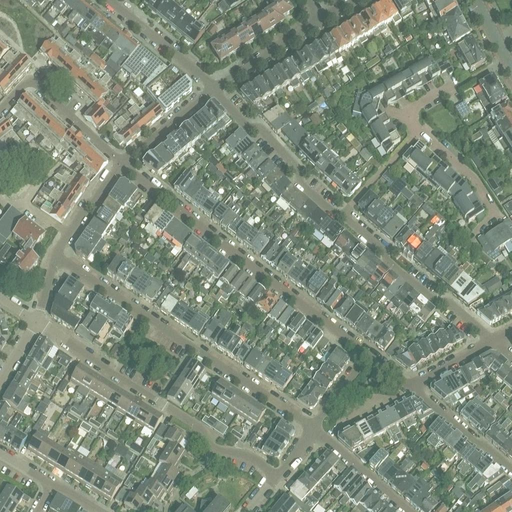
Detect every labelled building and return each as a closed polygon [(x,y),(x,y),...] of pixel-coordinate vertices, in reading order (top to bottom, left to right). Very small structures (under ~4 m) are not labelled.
[(58,0),(58,1),(52,7),(60,14),(66,8),(72,0),(58,0)] [(72,0),(66,8),(70,11),(65,18),(68,21),(85,1),(83,0),(72,0)] [(168,2),(165,0),(143,0),(142,2),(150,9),(151,10),(151,12),(155,15),(157,14),(157,15),(159,16),(169,3),(168,2)] [(171,0),(169,3),(159,16),(168,23),(178,10),(181,7),(175,3),(177,0),(171,0)] [(278,0),(272,4),(274,9),(275,9),(281,19),(284,23),(281,19),(292,12),(284,0),(278,0)] [(391,0),(390,1),(400,17),(401,19),(408,16),(409,16),(412,14),(403,0),(391,0)] [(423,0),(429,10),(448,0),(423,0)] [(439,21),(440,23),(457,11),(451,0),(448,0),(429,10),(435,22),(439,21)] [(77,17),(82,21),(92,8),(84,1),(85,1),(68,21),(71,24),(77,17)] [(218,6),(225,14),(230,10),(222,2),(218,6)] [(388,2),(378,8),(387,23),(391,20),(394,26),(401,22),(388,2)] [(82,21),(86,24),(82,29),(84,30),(82,32),(84,34),(100,14),(92,8),(82,21)] [(378,8),(368,14),(381,34),(387,30),(386,29),(390,27),(387,23),(378,8)] [(274,9),(264,15),(273,29),(284,23),(281,19),(275,9),(274,9)] [(168,23),(176,30),(187,17),(178,10),(168,23)] [(437,27),(443,38),(464,26),(457,11),(440,23),(441,24),(438,26),(437,27)] [(54,21),(47,14),(43,18),(50,25),(54,21)] [(108,21),(100,14),(84,34),(92,40),(97,33),(108,21)] [(368,35),(372,32),(375,37),(381,34),(368,14),(359,20),(368,35)] [(262,36),(273,29),(264,15),(253,22),(262,36)] [(176,30),(185,38),(196,25),(187,17),(176,30)] [(367,42),(364,37),(368,35),(359,20),(349,26),(358,41),(361,46),(367,42)] [(62,28),(54,21),(50,25),(58,32),(62,28)] [(116,27),(108,21),(97,33),(92,40),(96,44),(95,45),(99,48),(100,47),(116,27)] [(253,22),(243,28),(252,42),(262,36),(253,22)] [(58,32),(62,36),(64,38),(71,31),(65,25),(62,28),(58,32)] [(194,45),(205,32),(196,25),(185,38),(194,45)] [(349,46),(358,41),(349,26),(339,33),(352,53),(353,52),(349,46)] [(452,46),(469,36),(464,26),(443,38),(448,49),(452,46)] [(123,33),(116,27),(100,47),(105,50),(102,54),(105,56),(124,33),(123,33)] [(411,34),(414,40),(419,36),(426,33),(422,27),(411,34)] [(243,28),(232,35),(241,49),(252,42),(243,28)] [(97,66),(113,79),(129,60),(140,47),(138,46),(139,45),(132,39),(131,39),(124,33),(105,56),(102,61),(101,60),(97,66)] [(339,33),(329,39),(338,53),(339,53),(347,48),(350,54),(352,53),(339,33)] [(232,35),(222,41),(231,55),(241,49),(232,35)] [(52,39),(40,52),(47,59),(62,43),(59,39),(55,43),(52,39)] [(69,44),(73,47),(76,43),(78,42),(74,39),(69,44)] [(329,39),(319,45),(331,64),(332,63),(333,66),(337,63),(336,61),(342,59),(339,53),(338,53),(329,39)] [(456,56),(460,62),(478,52),(471,40),(457,48),(460,54),(456,56)] [(222,41),(211,48),(220,62),(231,55),(222,41)] [(399,49),(398,48),(394,42),(389,46),(393,53),(399,49)] [(47,59),(54,66),(66,53),(63,50),(66,46),(62,43),(47,59)] [(74,47),(81,53),(84,50),(76,43),(73,47),(74,47)] [(374,56),(380,52),(375,44),(369,47),(374,56)] [(319,45),(310,51),(323,72),(324,73),(329,71),(327,67),(331,64),(319,45)] [(393,53),(389,46),(388,46),(382,50),(386,57),(393,53)] [(86,47),(84,50),(81,53),(85,56),(89,60),(90,59),(94,54),(86,47)] [(186,80),(170,66),(167,70),(140,47),(129,60),(113,79),(113,80),(123,89),(131,79),(146,91),(165,114),(191,92),(192,86),(186,80)] [(434,48),(428,51),(432,58),(438,55),(434,48)] [(309,71),(314,68),(318,74),(323,72),(310,51),(300,57),(309,71)] [(54,66),(61,72),(77,55),(74,52),(70,56),(66,53),(54,66)] [(466,65),(470,72),(485,63),(478,52),(460,62),(462,67),(466,65)] [(30,66),(18,54),(14,58),(9,53),(6,56),(24,73),(30,66)] [(101,60),(94,54),(90,59),(89,60),(97,66),(101,60)] [(61,72),(68,79),(80,66),(77,63),(81,58),(77,55),(61,72)] [(8,65),(4,68),(17,80),(24,73),(6,56),(2,60),(8,65)] [(308,80),(305,74),(309,71),(300,57),(291,63),(300,77),(300,78),(304,83),(308,80)] [(380,62),(380,61),(377,58),(371,62),(374,66),(380,62)] [(426,61),(417,66),(422,75),(427,72),(433,81),(438,76),(440,75),(431,59),(426,62),(426,61)] [(446,71),(443,65),(440,60),(435,63),(441,74),(446,71)] [(368,70),(374,66),(371,62),(365,66),(368,70)] [(448,62),(443,65),(446,71),(449,76),(454,73),(448,62)] [(300,85),(296,80),(300,78),(300,77),(291,63),(281,69),(290,84),(293,89),(300,85)] [(68,79),(75,85),(92,67),(88,64),(84,69),(80,66),(68,79)] [(408,72),(404,75),(413,90),(415,89),(422,88),(422,87),(417,78),(422,75),(417,66),(408,71),(408,72)] [(75,85),(83,92),(94,79),(91,76),(96,70),(92,67),(75,85)] [(0,70),(0,76),(11,87),(17,80),(4,68),(1,72),(0,70)] [(281,90),(290,84),(281,69),(272,75),(281,90)] [(350,82),(355,79),(352,75),(351,75),(350,73),(346,76),(350,82)] [(284,96),(281,90),(272,75),(262,81),(271,96),(274,94),(278,99),(284,96)] [(400,76),(391,81),(396,90),(401,87),(407,96),(412,91),(413,90),(404,75),(400,77),(400,76)] [(0,90),(4,94),(11,87),(0,76),(0,90)] [(83,92),(90,98),(108,78),(106,76),(101,81),(99,80),(98,82),(94,79),(83,92)] [(110,80),(108,78),(90,98),(96,104),(97,104),(101,99),(102,99),(109,92),(105,89),(107,87),(105,86),(110,80)] [(477,96),(479,101),(499,89),(493,78),(478,86),(482,93),(477,96)] [(262,81),(252,87),(261,102),(271,96),(262,81)] [(396,102),(391,93),(396,90),(391,81),(382,86),(383,87),(379,90),(378,90),(383,97),(387,105),(389,104),(396,103),(396,102)] [(338,85),(332,88),(335,93),(341,89),(338,85)] [(358,92),(355,102),(378,108),(379,103),(378,100),(383,97),(378,90),(379,90),(376,85),(370,88),(372,92),(367,95),(358,92)] [(242,94),(241,96),(252,108),(263,119),(271,113),(260,103),(261,102),(252,87),(242,94)] [(503,107),(501,104),(506,101),(499,89),(479,101),(488,117),(503,107)] [(27,95),(13,110),(17,113),(14,116),(18,120),(34,102),(27,95)] [(150,108),(147,111),(156,122),(163,115),(147,96),(143,99),(150,108)] [(316,103),(318,106),(325,102),(322,97),(315,102),(316,103)] [(84,117),(84,118),(91,124),(105,109),(102,107),(104,105),(103,104),(105,102),(102,99),(101,99),(97,104),(96,104),(84,117)] [(24,120),(28,123),(41,108),(34,102),(18,120),(21,123),(24,120)] [(363,128),(368,126),(377,121),(376,120),(374,115),(376,114),(378,108),(355,102),(352,113),(361,115),(364,120),(360,122),(363,128)] [(464,102),(459,105),(465,116),(470,113),(464,102)] [(310,112),(318,106),(316,103),(308,108),(310,112)] [(486,120),(493,130),(493,131),(511,118),(511,108),(510,104),(486,120)] [(135,105),(132,108),(148,128),(156,122),(147,111),(143,114),(135,105)] [(454,108),(460,119),(465,116),(459,105),(454,108)] [(212,106),(204,112),(216,125),(221,131),(231,123),(215,106),(212,106)] [(280,106),(271,113),(263,119),(270,127),(286,117),(285,116),(287,114),(280,106)] [(27,130),(31,133),(48,115),(41,108),(28,123),(31,126),(27,130)] [(132,108),(128,111),(135,120),(132,123),(142,134),(148,128),(132,108)] [(99,131),(112,116),(105,109),(91,124),(99,131)] [(219,142),(213,137),(216,134),(211,129),(216,125),(204,112),(196,119),(212,138),(212,139),(217,144),(219,142)] [(309,119),(312,123),(319,119),(318,119),(315,114),(309,119)] [(38,133),(41,136),(55,121),(48,115),(31,133),(34,136),(38,133)] [(369,131),(374,140),(384,134),(381,128),(391,123),(390,122),(385,118),(384,116),(376,120),(377,121),(368,126),(370,130),(369,131)] [(277,135),(281,132),(298,120),(292,124),(286,117),(270,127),(277,135)] [(320,117),(318,119),(319,119),(312,123),(315,127),(323,121),(320,117)] [(121,118),(118,120),(134,140),(142,134),(132,123),(130,120),(126,124),(121,118)] [(498,143),(511,134),(511,118),(493,131),(493,130),(488,134),(486,135),(489,139),(493,146),(498,143)] [(196,119),(187,126),(199,139),(203,136),(208,141),(212,138),(196,119)] [(126,147),(134,140),(118,120),(114,123),(122,132),(117,135),(116,134),(112,137),(119,146),(123,143),(126,147)] [(281,132),(288,140),(299,130),(300,131),(296,127),(301,123),(298,120),(281,132)] [(42,143),(45,146),(62,128),(55,121),(41,136),(45,139),(42,143)] [(4,122),(0,124),(0,133),(8,143),(12,140),(15,144),(19,141),(4,122)] [(187,126),(178,134),(190,148),(195,144),(199,149),(204,145),(199,139),(187,126)] [(55,149),(72,131),(69,134),(62,128),(45,146),(48,149),(52,146),(55,149)] [(297,149),(307,139),(300,131),(299,130),(288,140),(297,149)] [(27,138),(20,131),(17,134),(23,142),(27,138)] [(62,149),(65,152),(79,138),(72,131),(55,149),(58,153),(62,149)] [(239,132),(225,145),(229,149),(227,151),(230,155),(247,140),(239,132)] [(0,133),(0,148),(4,153),(8,150),(4,146),(8,143),(0,133)] [(387,139),(384,134),(374,140),(379,149),(380,148),(386,156),(393,148),(393,146),(400,142),(398,140),(397,134),(397,133),(387,139)] [(473,143),(482,138),(481,138),(482,137),(480,134),(480,133),(470,139),(473,143)] [(178,134),(169,141),(184,158),(188,154),(186,152),(190,148),(178,134)] [(511,134),(498,143),(505,154),(511,149),(511,134)] [(358,143),(350,135),(345,139),(353,148),(358,143)] [(310,139),(298,151),(306,160),(319,148),(323,145),(323,144),(315,136),(310,139)] [(66,159),(69,162),(86,144),(79,138),(65,152),(69,155),(66,159)] [(216,150),(220,147),(217,144),(212,139),(211,140),(213,141),(210,144),(216,150)] [(254,148),(247,140),(230,155),(234,159),(236,157),(240,161),(254,148)] [(169,141),(161,148),(174,162),(178,159),(180,161),(184,158),(169,141)] [(366,149),(368,152),(368,151),(374,148),(370,142),(364,146),(366,149)] [(355,150),(360,155),(364,151),(360,146),(358,143),(353,148),(355,150)] [(76,162),(79,165),(93,150),(86,144),(69,162),(72,165),(76,162)] [(418,144),(412,151),(411,150),(401,160),(414,171),(424,161),(419,157),(426,149),(426,148),(420,146),(418,144)] [(306,160),(314,168),(327,156),(331,153),(330,152),(331,152),(323,145),(319,148),(306,160)] [(161,148),(153,155),(167,172),(171,168),(169,166),(174,162),(161,148)] [(245,164),(248,168),(261,155),(254,148),(240,161),(234,165),(239,170),(245,164)] [(366,149),(364,150),(364,151),(360,155),(366,163),(368,161),(373,157),(368,151),(368,152),(366,149)] [(84,169),(79,175),(82,177),(100,157),(93,150),(79,165),(79,166),(81,164),(85,167),(83,168),(84,169)] [(317,174),(319,172),(323,176),(336,163),(339,160),(331,153),(327,156),(314,168),(315,168),(314,170),(317,174)] [(38,155),(33,161),(40,168),(46,162),(38,155)] [(144,167),(157,176),(161,173),(163,175),(167,172),(153,155),(144,163),(144,167)] [(245,177),(249,181),(268,163),(261,155),(248,168),(251,171),(245,177)] [(92,173),(96,177),(107,164),(100,157),(82,177),(85,178),(89,174),(90,175),(92,173)] [(214,169),(219,164),(212,157),(208,161),(214,169)] [(424,161),(414,171),(426,181),(441,164),(439,163),(436,157),(435,157),(428,165),(424,161)] [(483,168),(476,157),(472,159),(479,170),(483,168)] [(187,160),(192,166),(195,163),(192,159),(191,159),(190,158),(187,160)] [(208,164),(202,160),(195,166),(202,172),(208,164)] [(323,176),(332,184),(344,171),(343,170),(346,167),(339,160),(336,163),(323,176)] [(259,180),(262,183),(276,171),(268,163),(249,181),(253,185),(259,180)] [(222,175),(223,176),(228,172),(220,164),(215,168),(218,171),(217,171),(222,175)] [(441,164),(426,181),(437,191),(439,189),(446,181),(442,177),(449,169),(448,168),(442,165),(441,164)] [(213,176),(216,171),(211,165),(207,169),(213,176)] [(264,182),(271,191),(284,180),(276,171),(262,183),(262,184),(264,182)] [(332,184),(340,191),(353,179),(344,171),(332,184)] [(223,176),(231,184),(236,179),(228,172),(223,176)] [(88,184),(74,174),(71,178),(65,174),(62,178),(57,175),(83,192),(88,184)] [(57,175),(54,178),(66,186),(63,190),(78,200),(83,192),(57,175)] [(174,189),(182,196),(196,179),(192,176),(190,178),(185,175),(174,189)] [(341,195),(349,199),(360,186),(363,183),(355,176),(353,179),(340,191),(343,193),(341,195)] [(400,181),(400,182),(403,185),(404,184),(408,179),(404,176),(400,181)] [(448,194),(452,198),(465,186),(462,183),(458,177),(451,185),(446,181),(439,189),(447,195),(448,194)] [(182,196),(191,204),(203,189),(198,185),(200,183),(196,179),(182,196)] [(398,179),(394,184),(389,188),(398,196),(407,187),(404,184),(403,185),(400,182),(400,181),(398,179)] [(487,182),(494,193),(494,192),(498,189),(491,179),(487,182)] [(291,188),(284,180),(271,191),(279,200),(279,201),(291,188)] [(119,184),(114,191),(135,207),(142,198),(123,184),(119,184)] [(239,190),(245,195),(249,191),(244,186),(239,190)] [(453,202),(459,211),(467,206),(464,201),(473,194),(468,190),(465,186),(452,198),(454,202),(453,202)] [(293,190),(291,188),(279,201),(279,200),(275,205),(284,212),(288,208),(288,209),(300,196),(293,190)] [(191,204),(201,211),(215,194),(210,190),(206,195),(201,191),(203,189),(191,204)] [(54,190),(51,194),(72,208),(78,200),(63,190),(61,194),(54,190)] [(114,191),(108,200),(122,212),(126,207),(132,211),(135,207),(114,191)] [(501,198),(505,204),(511,199),(511,195),(510,192),(501,198)] [(55,202),(53,206),(67,216),(72,208),(51,194),(49,197),(55,202)] [(218,208),(220,206),(216,202),(219,198),(215,194),(201,211),(210,218),(218,208)] [(366,214),(364,217),(365,218),(377,204),(376,204),(378,202),(369,194),(358,207),(359,208),(363,214),(365,212),(366,214)] [(259,196),(252,202),(255,206),(260,201),(263,199),(259,196)] [(288,209),(297,216),(309,204),(300,196),(288,209)] [(415,204),(420,208),(422,205),(413,197),(410,200),(415,205),(415,204)] [(108,200),(101,210),(114,220),(118,214),(120,215),(122,212),(108,200)] [(264,205),(260,201),(255,206),(259,209),(264,205)] [(146,216),(147,216),(153,206),(148,202),(141,212),(146,216)] [(212,220),(220,226),(234,207),(230,204),(225,210),(222,208),(212,220)] [(297,216),(306,224),(317,211),(309,204),(297,216)] [(365,218),(374,226),(386,212),(377,204),(365,218)] [(511,210),(508,204),(503,208),(510,219),(511,218),(511,210)] [(253,213),(256,210),(251,205),(248,209),(253,213)] [(471,211),(467,206),(459,211),(464,220),(465,219),(468,223),(483,214),(482,212),(480,205),(471,211)] [(41,210),(61,224),(67,216),(53,206),(50,210),(43,206),(41,210)] [(220,226),(227,232),(237,220),(234,217),(239,210),(234,207),(220,226)] [(374,226),(383,233),(395,219),(394,218),(397,214),(398,215),(402,210),(398,207),(391,216),(386,212),(374,226)] [(144,231),(148,235),(164,215),(155,208),(144,222),(149,225),(144,231)] [(0,243),(3,246),(24,219),(11,210),(0,224),(0,243)] [(101,210),(94,221),(110,232),(113,228),(110,227),(114,220),(101,210)] [(141,211),(137,215),(138,216),(143,220),(146,216),(141,212),(141,211)] [(306,224),(315,231),(326,219),(317,211),(306,224)] [(270,219),(273,222),(275,223),(281,217),(275,212),(270,219)] [(149,243),(153,238),(157,233),(162,236),(160,239),(173,222),(164,215),(148,235),(145,240),(149,243)] [(227,232),(235,238),(250,219),(246,216),(241,222),(237,220),(227,232)] [(285,220),(281,217),(275,223),(279,227),(280,227),(285,220)] [(418,221),(414,217),(408,225),(411,228),(418,221)] [(235,238),(243,244),(253,232),(249,229),(254,223),(250,219),(235,238)] [(315,231),(324,239),(335,226),(326,219),(315,231)] [(392,241),(403,227),(395,219),(383,233),(392,241)] [(45,236),(26,221),(13,237),(27,249),(25,252),(29,255),(31,252),(32,252),(45,236)] [(94,221),(87,231),(101,240),(105,234),(108,236),(110,232),(94,221)] [(160,239),(165,243),(164,244),(167,246),(165,248),(167,249),(182,229),(173,222),(160,239)] [(511,230),(509,233),(503,223),(502,224),(498,229),(494,231),(504,247),(503,247),(508,254),(511,251),(511,230)] [(424,238),(429,242),(433,237),(439,229),(435,225),(424,238)] [(333,246),(343,234),(335,226),(324,239),(333,246)] [(243,244),(251,251),(266,231),(262,228),(256,235),(253,232),(243,244)] [(279,237),(283,233),(285,231),(282,228),(276,235),(279,237)] [(173,250),(178,254),(192,237),(182,229),(167,249),(169,251),(171,248),(173,250)] [(294,229),(290,234),(290,235),(293,238),(298,233),(294,229)] [(405,230),(394,243),(403,251),(414,238),(405,230)] [(87,231),(80,242),(97,253),(100,248),(98,247),(97,246),(101,240),(87,231)] [(259,257),(271,241),(274,238),(266,231),(251,251),(259,257)] [(488,246),(480,251),(493,262),(493,261),(496,266),(504,261),(498,250),(503,247),(504,247),(494,231),(489,234),(483,236),(482,237),(488,246)] [(269,264),(278,271),(287,258),(287,257),(289,255),(285,252),(292,242),(296,245),(297,246),(299,243),(293,238),(290,235),(280,248),(281,249),(269,264)] [(345,235),(331,252),(338,258),(352,241),(345,235)] [(437,240),(433,237),(429,242),(432,245),(437,240)] [(187,255),(181,262),(174,271),(179,275),(202,245),(193,238),(183,252),(187,255)] [(276,238),(261,258),(269,264),(281,249),(280,248),(278,252),(275,250),(281,242),(276,238)] [(403,251),(412,258),(423,245),(414,238),(403,251)] [(343,260),(335,269),(339,272),(342,268),(342,269),(346,263),(360,247),(352,241),(338,258),(342,253),(346,257),(343,260)] [(88,262),(92,265),(95,259),(93,258),(97,253),(80,242),(75,250),(75,254),(88,262)] [(311,243),(306,248),(312,253),(317,247),(311,243)] [(423,267),(432,274),(452,251),(456,246),(453,243),(441,257),(435,253),(423,267)] [(10,248),(6,245),(0,252),(0,263),(3,266),(6,262),(1,259),(10,248)] [(188,273),(190,269),(196,262),(201,266),(211,252),(202,245),(179,275),(188,281),(192,276),(188,273)] [(425,246),(413,260),(422,268),(423,267),(435,253),(435,252),(434,253),(425,246)] [(147,253),(139,247),(138,247),(135,251),(144,258),(147,253)] [(321,251),(317,247),(312,253),(316,257),(321,251)] [(352,270),(353,270),(367,254),(360,247),(346,263),(353,269),(352,270)] [(432,274),(441,282),(453,268),(448,263),(456,254),(452,251),(432,274)] [(28,256),(29,255),(25,252),(13,267),(10,265),(7,269),(23,282),(38,263),(28,256)] [(199,275),(204,279),(220,259),(211,252),(201,266),(205,269),(199,275)] [(374,260),(367,254),(353,270),(360,276),(360,277),(374,260)] [(278,271),(287,278),(301,259),(300,258),(298,261),(294,258),(292,261),(287,258),(278,271)] [(106,274),(115,280),(128,262),(123,259),(122,262),(117,259),(113,264),(106,274)] [(213,276),(218,280),(229,266),(220,259),(204,279),(208,282),(213,276)] [(287,278),(296,285),(306,271),(302,268),(304,265),(301,263),(303,260),(301,259),(287,278)] [(381,266),(374,260),(360,277),(360,276),(357,280),(359,282),(362,279),(367,283),(381,266)] [(115,280),(124,286),(135,271),(130,268),(132,265),(128,262),(115,280)] [(441,282),(450,290),(470,266),(466,263),(462,269),(460,267),(457,271),(453,268),(441,282)] [(491,263),(488,268),(494,271),(496,266),(491,263)] [(367,283),(375,289),(389,273),(381,266),(367,283)] [(450,290),(459,297),(470,285),(471,283),(465,278),(473,269),(470,266),(450,290)] [(216,297),(211,293),(209,295),(217,302),(238,274),(230,268),(216,286),(221,290),(216,297)] [(140,270),(138,273),(135,271),(124,286),(133,292),(144,277),(142,276),(145,273),(140,270)] [(315,299),(328,282),(322,279),(325,275),(324,275),(326,273),(322,270),(320,273),(319,272),(305,291),(315,299)] [(296,285),(305,291),(319,272),(318,272),(316,275),(313,273),(311,275),(306,271),(296,285)] [(223,306),(223,305),(231,295),(234,298),(247,281),(238,274),(217,302),(223,306)] [(376,291),(384,297),(398,281),(390,274),(376,291)] [(133,292),(142,298),(153,283),(144,277),(133,292)] [(142,298),(151,305),(165,285),(164,285),(159,282),(160,280),(156,277),(153,283),(142,298)] [(467,306),(483,296),(485,298),(492,294),(492,293),(496,291),(501,288),(501,287),(495,278),(481,287),(474,280),(471,283),(470,285),(459,297),(458,298),(467,306)] [(332,280),(316,300),(324,306),(335,292),(331,289),(336,283),(335,282),(332,280)] [(84,290),(69,281),(64,289),(90,307),(96,299),(90,295),(87,299),(81,295),(84,290)] [(237,305),(241,307),(256,287),(247,281),(234,298),(238,301),(237,302),(238,303),(237,305)] [(384,297),(391,303),(405,287),(398,281),(384,297)] [(151,305),(160,311),(170,296),(175,290),(169,286),(169,285),(166,283),(164,285),(165,285),(151,305)] [(199,285),(197,288),(196,289),(206,296),(209,293),(199,285)] [(507,298),(502,301),(510,315),(511,313),(511,297),(511,296),(511,295),(505,285),(501,288),(501,287),(501,288),(507,298)] [(250,304),(254,307),(264,294),(256,287),(241,307),(244,310),(245,308),(246,309),(250,304)] [(324,306),(332,312),(346,294),(348,291),(344,288),(343,290),(339,287),(335,292),(324,306)] [(395,307),(389,313),(393,316),(397,310),(398,311),(398,310),(412,293),(405,287),(391,303),(395,307)] [(64,289),(58,297),(73,307),(75,303),(88,311),(90,307),(64,289)] [(500,320),(510,315),(502,301),(496,291),(492,293),(492,294),(493,296),(497,303),(492,306),(500,320)] [(420,299),(412,293),(398,310),(405,316),(409,311),(420,299)] [(266,318),(267,318),(278,304),(264,294),(254,307),(255,307),(256,307),(254,310),(259,313),(260,311),(268,316),(266,318)] [(332,312),(342,320),(353,306),(345,300),(348,295),(346,294),(332,312)] [(160,311),(170,317),(184,297),(182,296),(180,299),(177,297),(175,300),(170,296),(160,311)] [(56,299),(53,307),(67,315),(69,316),(79,323),(81,319),(70,311),(73,307),(58,297),(58,298),(56,299)] [(170,317),(179,323),(189,309),(185,306),(186,304),(184,302),(185,299),(184,297),(170,317)] [(403,325),(408,328),(408,327),(427,305),(420,299),(409,311),(414,315),(413,317),(412,316),(407,322),(406,321),(403,325)] [(98,300),(75,333),(87,341),(109,307),(98,300)] [(469,308),(477,315),(490,326),(500,320),(492,306),(484,311),(480,301),(469,308)] [(355,330),(365,317),(368,313),(356,303),(354,306),(353,306),(342,320),(355,330)] [(266,337),(265,338),(265,339),(286,310),(278,304),(267,318),(270,321),(266,326),(267,327),(262,334),(266,337)] [(424,324),(434,312),(427,305),(408,327),(408,328),(411,330),(416,325),(417,326),(421,321),(424,324)] [(52,318),(63,325),(69,316),(67,315),(53,307),(51,315),(53,316),(52,318)] [(115,312),(109,307),(87,341),(100,350),(109,337),(108,337),(122,316),(115,312)] [(189,330),(198,315),(202,310),(198,307),(194,313),(189,309),(179,323),(189,330)] [(198,315),(189,330),(198,336),(208,322),(205,320),(203,318),(204,317),(208,310),(204,307),(203,308),(202,310),(198,315)] [(217,322),(213,319),(200,338),(209,343),(228,314),(222,310),(218,317),(220,318),(217,322)] [(280,336),(295,317),(286,310),(265,339),(269,341),(273,336),(270,335),(273,332),(276,334),(278,332),(282,334),(280,336)] [(233,316),(242,322),(244,323),(246,320),(236,313),(235,314),(233,316)] [(225,327),(232,317),(228,314),(209,343),(217,349),(227,334),(223,331),(225,327)] [(79,323),(69,316),(63,325),(74,332),(79,323)] [(120,343),(133,323),(126,319),(122,316),(108,337),(109,337),(113,340),(114,339),(120,343)] [(284,346),(287,348),(292,341),(305,324),(295,317),(280,336),(287,341),(284,346)] [(355,330),(365,337),(374,325),(365,317),(355,330)] [(386,325),(385,328),(382,326),(380,329),(374,325),(365,337),(375,345),(386,329),(387,329),(391,323),(389,321),(386,325)] [(245,324),(244,325),(242,328),(251,334),(254,330),(245,324)] [(292,352),(295,355),(314,331),(305,324),(292,341),(297,345),(294,349),(292,352)] [(463,337),(451,327),(448,330),(443,325),(441,327),(443,332),(452,347),(463,341),(463,337)] [(0,349),(2,350),(9,338),(6,328),(0,329),(0,349)] [(435,328),(432,330),(443,352),(452,347),(443,332),(439,334),(435,328)] [(217,349),(225,354),(240,331),(237,329),(231,337),(227,334),(217,349)] [(384,352),(394,339),(387,335),(390,332),(387,329),(386,329),(375,345),(384,352)] [(421,332),(434,357),(443,352),(432,330),(427,332),(421,332)] [(225,354),(233,360),(243,346),(242,346),(243,345),(239,342),(244,334),(240,331),(225,354)] [(302,364),(313,349),(322,337),(314,331),(295,355),(293,358),(302,364)] [(421,344),(417,347),(425,362),(434,357),(421,332),(416,334),(421,344)] [(40,338),(33,350),(53,361),(51,360),(57,350),(40,338)] [(263,338),(261,342),(271,348),(273,344),(268,341),(263,338)] [(324,338),(317,347),(322,350),(323,351),(329,343),(324,338)] [(410,370),(416,367),(416,366),(405,345),(402,347),(399,344),(395,341),(386,353),(407,370),(410,370)] [(402,346),(399,344),(402,347),(405,345),(416,366),(425,362),(417,347),(413,349),(409,342),(402,346)] [(124,350),(116,345),(110,355),(117,361),(124,350)] [(233,360),(242,365),(255,347),(252,345),(249,350),(243,346),(233,360)] [(256,348),(244,366),(254,373),(267,353),(265,351),(263,355),(260,353),(261,352),(256,348)] [(328,348),(325,352),(323,351),(344,367),(349,361),(349,357),(338,349),(335,353),(328,348)] [(33,350),(27,360),(40,369),(46,372),(53,361),(33,350)] [(325,366),(338,376),(344,367),(323,351),(322,350),(320,353),(323,357),(320,362),(325,366)] [(62,367),(66,370),(72,359),(60,351),(56,357),(60,360),(58,364),(62,367)] [(254,373),(263,379),(274,362),(269,359),(267,358),(269,354),(267,353),(254,373)] [(490,353),(479,360),(484,370),(485,372),(487,370),(488,371),(500,358),(495,354),(490,353)] [(290,360),(292,358),(290,356),(287,354),(280,365),(283,366),(282,368),(278,366),(279,365),(274,362),(263,379),(273,385),(290,360)] [(492,382),(496,378),(507,365),(500,358),(488,371),(492,374),(488,378),(492,382)] [(27,360),(22,369),(36,378),(38,374),(43,377),(46,372),(40,369),(27,360)] [(292,378),(286,374),(288,371),(286,370),(288,367),(289,367),(293,362),(290,360),(273,385),(283,392),(292,378)] [(479,360),(471,364),(478,379),(479,379),(480,380),(485,378),(487,375),(485,372),(484,370),(479,360)] [(206,372),(191,362),(185,372),(200,382),(206,372)] [(322,370),(321,369),(317,366),(313,363),(310,366),(314,370),(332,384),(338,376),(325,366),(322,370)] [(471,364),(462,369),(470,384),(478,379),(471,364)] [(496,378),(503,384),(511,374),(511,368),(507,365),(496,378)] [(70,382),(79,388),(89,372),(79,366),(70,382)] [(66,370),(62,367),(55,378),(59,380),(66,370)] [(22,369),(17,377),(38,390),(40,386),(33,381),(36,378),(22,369)] [(312,381),(326,392),(332,384),(314,370),(312,374),(309,372),(304,370),(302,373),(312,381)] [(469,387),(460,370),(450,376),(460,392),(462,395),(463,395),(466,393),(469,397),(473,394),(473,398),(475,400),(478,397),(477,396),(475,393),(473,391),(471,390),(469,387)] [(98,378),(89,372),(79,388),(80,388),(78,391),(79,394),(84,397),(86,397),(88,394),(98,378)] [(185,372),(179,381),(194,391),(200,382),(185,372)] [(368,382),(375,388),(381,380),(374,374),(368,382)] [(501,393),(506,396),(511,389),(511,374),(503,384),(506,387),(501,393)] [(450,376),(440,381),(452,397),(456,402),(460,400),(461,401),(465,399),(463,395),(462,395),(460,392),(450,376)] [(17,377),(11,386),(26,394),(28,389),(35,394),(38,390),(17,377)] [(88,394),(97,399),(107,384),(98,378),(88,394)] [(64,380),(57,391),(62,394),(69,384),(64,380)] [(179,381),(173,390),(188,400),(194,391),(179,381)] [(312,381),(307,387),(302,384),(300,387),(319,401),(326,392),(312,381)] [(443,402),(447,400),(453,405),(457,403),(456,402),(452,397),(440,381),(430,387),(430,390),(443,402)] [(210,397),(219,403),(229,388),(220,382),(211,395),(210,397)] [(97,399),(107,405),(117,390),(107,384),(97,399)] [(303,393),(297,401),(309,409),(313,409),(319,401),(300,387),(297,384),(295,387),(303,393)] [(11,386),(7,394),(28,407),(31,401),(24,397),(26,394),(11,386)] [(473,391),(475,393),(477,396),(478,397),(478,396),(483,392),(478,387),(473,391)] [(219,403),(228,409),(239,394),(229,388),(219,403)] [(490,397),(491,396),(496,391),(493,388),(487,394),(489,395),(490,397)] [(107,405),(116,411),(126,395),(117,390),(107,405)] [(182,409),(188,400),(173,390),(167,399),(182,409)] [(2,401),(23,414),(28,407),(7,394),(2,401)] [(228,409),(238,415),(248,400),(239,394),(228,409)] [(116,411),(125,417),(135,401),(126,395),(116,411)] [(497,395),(493,399),(500,405),(503,402),(504,401),(497,395)] [(410,397),(407,399),(414,414),(416,415),(420,422),(433,414),(415,397),(410,397)] [(491,411),(488,408),(493,402),(489,398),(484,404),(468,423),(476,430),(492,411),(491,411)] [(407,399),(398,404),(411,426),(412,427),(416,425),(412,417),(416,415),(414,414),(407,399)] [(476,399),(460,416),(468,423),(484,404),(483,405),(476,399)] [(238,415),(247,421),(257,406),(248,400),(238,415)] [(256,427),(266,412),(248,400),(257,406),(247,421),(256,427)] [(125,417),(134,422),(144,407),(135,401),(125,417)] [(509,407),(503,402),(500,405),(506,410),(509,407)] [(42,414),(47,406),(43,404),(43,403),(41,403),(36,411),(42,414)] [(1,404),(0,404),(0,413),(5,416),(6,416),(10,409),(1,404)] [(85,404),(82,411),(91,414),(93,407),(85,404)] [(398,404),(390,408),(399,424),(402,422),(407,430),(412,427),(411,426),(398,404)] [(483,436),(495,423),(491,420),(496,414),(495,414),(500,408),(497,405),(491,411),(492,411),(476,430),(483,436)] [(77,411),(72,408),(68,406),(65,410),(69,413),(70,412),(75,415),(77,411)] [(134,422),(144,428),(154,413),(144,407),(134,422)] [(402,441),(399,434),(395,426),(399,424),(390,408),(382,413),(398,443),(402,441)] [(153,434),(162,418),(154,413),(144,428),(153,434)] [(391,438),(395,444),(398,443),(382,413),(374,417),(382,433),(386,431),(391,439),(391,438)] [(22,416),(18,414),(10,428),(1,442),(10,447),(19,433),(14,430),(22,416)] [(0,425),(0,440),(1,442),(10,428),(6,426),(11,418),(6,416),(5,416),(0,425)] [(38,433),(37,435),(27,451),(36,456),(46,441),(50,436),(40,430),(47,419),(42,416),(33,431),(38,433)] [(214,430),(220,434),(225,427),(222,425),(224,421),(223,421),(225,418),(223,417),(219,423),(214,430)] [(374,417),(364,423),(374,441),(377,446),(381,453),(384,451),(379,441),(385,438),(382,433),(374,417)] [(212,421),(208,419),(205,424),(214,430),(219,423),(213,419),(212,421)] [(278,428),(275,432),(289,441),(294,434),(293,430),(277,419),(273,424),(278,428)] [(427,446),(429,447),(447,426),(439,419),(428,432),(432,436),(426,442),(429,444),(427,446)] [(485,438),(492,444),(504,431),(511,424),(507,420),(500,428),(497,424),(485,438)] [(363,444),(364,446),(374,441),(364,423),(354,428),(363,444)] [(155,436),(161,439),(170,445),(170,444),(177,449),(178,449),(183,439),(182,439),(184,435),(184,432),(176,428),(173,428),(171,432),(170,431),(167,436),(163,434),(167,428),(162,425),(155,436)] [(92,429),(87,426),(82,433),(87,437),(90,432),(92,429)] [(455,433),(447,426),(429,447),(430,445),(435,449),(443,445),(444,446),(455,433)] [(225,427),(220,434),(223,436),(228,429),(225,427)] [(354,449),(363,444),(354,428),(338,437),(338,440),(351,452),(355,450),(354,449)] [(271,438),(268,442),(283,451),(289,441),(275,432),(275,433),(270,430),(266,435),(271,438)] [(10,447),(19,452),(30,434),(26,431),(23,436),(19,433),(10,447)] [(511,431),(509,435),(504,431),(492,444),(500,451),(511,438),(511,437),(511,431)] [(447,449),(442,455),(446,458),(463,439),(455,433),(444,446),(447,449)] [(248,442),(251,445),(252,445),(256,439),(252,436),(248,442)] [(500,451),(507,457),(511,452),(511,437),(511,438),(500,451)] [(455,456),(459,459),(470,446),(463,439),(446,458),(443,460),(446,462),(448,460),(450,462),(455,456)] [(119,446),(110,440),(108,444),(117,449),(119,446)] [(36,456),(45,462),(55,446),(46,441),(36,456)] [(260,443),(257,449),(273,460),(277,459),(283,451),(268,442),(265,447),(260,443)] [(170,444),(170,445),(164,454),(180,463),(186,454),(178,449),(177,449),(170,444)] [(400,445),(387,460),(376,474),(383,480),(394,467),(391,464),(401,453),(400,453),(404,448),(400,445)] [(422,449),(417,445),(413,450),(421,456),(424,453),(421,450),(422,449)] [(45,462),(55,468),(64,452),(55,446),(45,462)] [(128,452),(124,448),(119,446),(117,449),(115,454),(123,459),(128,452)] [(369,449),(367,450),(367,451),(371,458),(372,458),(381,453),(377,446),(376,446),(371,449),(369,449)] [(478,453),(470,446),(459,459),(462,462),(457,469),(460,472),(458,474),(459,474),(478,453)] [(358,457),(357,457),(366,464),(371,458),(367,451),(360,456),(358,457)] [(55,468),(64,473),(77,453),(73,458),(64,452),(55,468)] [(129,463),(134,455),(128,452),(123,459),(129,463)] [(345,468),(327,452),(319,461),(331,470),(335,466),(337,468),(337,471),(340,474),(345,468)] [(373,459),(367,466),(369,467),(368,467),(376,474),(387,460),(385,459),(388,455),(385,452),(381,455),(378,456),(374,461),(373,459)] [(64,473),(73,479),(86,459),(77,453),(64,473)] [(485,459),(478,453),(459,474),(463,477),(470,469),(474,472),(485,459)] [(158,463),(164,467),(165,466),(174,472),(180,463),(164,454),(158,463)] [(148,463),(141,458),(138,463),(145,468),(148,463)] [(73,479),(82,485),(95,465),(86,459),(73,479)] [(383,480),(389,485),(410,462),(406,459),(400,466),(401,466),(398,470),(394,467),(383,480)] [(467,488),(470,490),(493,466),(485,459),(474,472),(478,475),(467,488)] [(319,461),(312,469),(331,484),(332,483),(326,478),(328,476),(327,475),(331,470),(319,461)] [(389,485),(397,492),(408,479),(404,475),(407,471),(408,472),(414,465),(410,462),(389,485)] [(135,468),(138,470),(150,478),(153,473),(145,468),(138,463),(135,468)] [(424,463),(421,467),(426,472),(429,468),(424,463)] [(82,485),(91,491),(104,470),(95,465),(82,485)] [(165,466),(164,467),(159,476),(174,486),(180,476),(174,472),(165,466)] [(486,482),(489,485),(503,475),(493,466),(470,490),(471,491),(474,487),(478,490),(486,482)] [(312,469),(304,476),(316,486),(320,482),(327,489),(331,484),(312,469)] [(91,491),(100,496),(113,476),(104,470),(91,491)] [(348,471),(333,488),(337,491),(332,496),(336,501),(341,495),(342,495),(356,478),(348,471)] [(443,477),(438,473),(434,477),(442,485),(446,480),(443,477)] [(110,502),(120,487),(123,482),(113,476),(100,496),(110,502)] [(159,476),(154,484),(154,485),(165,492),(164,492),(169,495),(174,486),(159,476)] [(304,476),(297,484),(308,495),(316,486),(304,476)] [(397,492),(404,498),(420,479),(417,476),(413,480),(414,480),(412,482),(408,479),(397,492)] [(339,503),(344,507),(363,484),(356,478),(342,495),(344,497),(339,503)] [(507,478),(506,478),(500,483),(499,482),(499,483),(503,487),(511,481),(507,478)] [(404,498),(410,504),(427,485),(420,479),(404,498)] [(149,482),(144,491),(155,499),(159,502),(164,492),(165,492),(154,485),(154,484),(149,482)] [(499,483),(491,489),(494,492),(495,491),(496,492),(503,487),(499,483)] [(312,498),(308,495),(297,484),(289,493),(290,493),(301,503),(304,506),(308,501),(314,507),(318,503),(317,502),(312,498)] [(351,507),(354,510),(370,490),(363,484),(344,507),(349,501),(353,505),(351,507)] [(410,504),(417,510),(429,497),(427,495),(433,488),(428,484),(427,485),(410,504)] [(453,489),(448,485),(444,489),(449,493),(453,489)] [(30,499),(24,495),(23,495),(22,497),(7,487),(1,498),(16,507),(18,505),(21,500),(27,504),(30,499)] [(140,488),(134,498),(143,504),(145,506),(149,508),(155,499),(144,491),(140,488)] [(464,495),(455,488),(451,493),(460,500),(464,495)] [(121,490),(115,501),(120,504),(123,498),(127,500),(124,505),(125,506),(125,507),(125,509),(128,511),(130,511),(131,509),(134,511),(145,511),(144,508),(145,506),(143,504),(134,498),(126,493),(121,490)] [(366,511),(378,498),(370,490),(354,510),(352,511),(366,511)] [(510,511),(511,511),(511,497),(508,493),(506,491),(509,495),(505,498),(504,496),(500,499),(510,511)] [(309,511),(310,511),(304,506),(301,503),(290,493),(286,497),(285,496),(277,505),(285,511),(289,511),(292,510),(294,511),(295,511),(298,508),(302,511),(309,511)] [(317,493),(312,498),(317,502),(321,497),(317,493)] [(486,497),(482,493),(475,497),(479,502),(482,500),(486,497)] [(467,506),(469,505),(468,504),(471,502),(467,499),(464,495),(460,500),(463,503),(467,506)] [(49,510),(48,511),(58,511),(65,501),(57,496),(49,510)] [(419,511),(431,511),(438,505),(429,497),(417,510),(419,511)] [(469,505),(471,508),(479,502),(475,497),(471,502),(468,504),(469,505)] [(0,510),(2,511),(13,511),(15,510),(18,511),(22,511),(24,509),(18,505),(16,507),(1,498),(0,499),(0,510)] [(379,511),(386,504),(378,498),(366,511),(379,511)] [(497,511),(510,511),(500,499),(497,501),(498,503),(493,506),(497,511)] [(178,511),(228,511),(230,510),(218,500),(214,505),(201,503),(200,511),(203,511),(202,511),(184,511),(181,509),(178,511)] [(68,511),(72,505),(65,501),(58,511),(68,511)]
